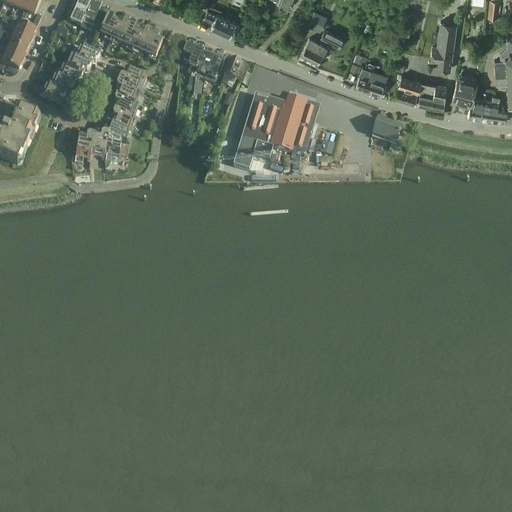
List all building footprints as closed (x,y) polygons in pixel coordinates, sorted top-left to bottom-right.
[(5,0),(4,4),(14,8),(17,0),(5,0)] [(17,0),(14,8),(24,13),(28,0),(17,0)] [(28,0),(24,13),(34,17),(41,0),(28,0)] [(80,27),(81,27),(91,2),(85,0),(80,0),(75,13),(70,11),(65,21),(80,27)] [(487,17),(496,18),(498,2),(489,1),(487,17)] [(91,2),(81,27),(80,27),(80,29),(90,33),(101,7),(91,2)] [(101,9),(98,15),(104,18),(106,11),(101,9)] [(209,29),(229,38),(235,23),(207,11),(203,20),(212,24),(209,29)] [(307,26),(319,31),(326,18),(313,13),(307,26)] [(100,35),(111,40),(120,20),(117,19),(115,20),(108,17),(100,35)] [(111,40),(122,45),(130,26),(123,23),(122,21),(120,20),(111,40)] [(434,68),(448,70),(455,23),(440,22),(436,46),(432,46),(430,58),(435,59),(434,68)] [(19,24),(14,34),(31,42),(36,31),(19,24)] [(122,45),(133,50),(142,29),(139,28),(137,29),(130,26),(122,45)] [(133,50),(144,54),(152,36),(145,33),(144,30),(142,29),(133,50)] [(301,55),(317,64),(328,43),(338,48),(342,38),(324,29),(318,43),(309,38),(301,55)] [(14,34),(10,44),(27,52),(31,42),(14,34)] [(511,34),(506,35),(506,46),(499,54),(499,60),(494,60),(495,84),(498,84),(499,88),(505,88),(506,88),(507,94),(506,94),(506,96),(507,95),(507,102),(506,102),(506,103),(507,103),(507,104),(508,104),(508,105),(509,105),(509,104),(511,103),(511,34)] [(144,54),(155,59),(164,39),(161,38),(159,39),(152,36),(144,54)] [(10,44),(6,54),(23,61),(27,52),(10,44)] [(193,79),(195,74),(205,50),(188,44),(184,54),(186,55),(183,61),(186,62),(185,64),(187,65),(187,64),(189,65),(191,69),(188,75),(192,76),(191,78),(193,79)] [(80,48),(75,59),(75,60),(89,66),(95,68),(96,66),(95,63),(98,56),(80,48)] [(205,50),(195,74),(193,79),(193,81),(196,81),(198,78),(205,80),(215,54),(205,50)] [(1,64),(18,72),(23,61),(6,54),(1,64)] [(226,58),(215,54),(205,80),(215,85),(226,58)] [(71,58),(66,69),(81,75),(86,78),(87,75),(86,73),(89,66),(75,60),(75,59),(71,58)] [(352,64),(351,69),(358,71),(359,66),(361,60),(355,58),(353,64),(352,64)] [(221,84),(227,87),(230,80),(235,82),(242,65),(230,60),(224,77),(221,84)] [(63,67),(58,78),(58,79),(73,85),(72,85),(78,87),(79,85),(78,82),(81,75),(66,69),(63,67)] [(355,87),(368,91),(371,81),(378,83),(381,74),(362,67),(355,87)] [(120,78),(118,82),(143,93),(144,91),(142,90),(147,79),(127,71),(124,78),(123,77),(120,78)] [(239,84),(245,87),(249,77),(243,74),(239,84)] [(368,91),(380,96),(387,76),(381,74),(378,83),(371,81),(368,91)] [(394,100),(414,107),(420,82),(401,76),(394,100)] [(54,77),(50,88),(49,88),(64,94),(70,97),(71,94),(70,91),(72,85),(73,85),(58,79),(58,78),(54,77)] [(451,102),(469,106),(470,106),(476,81),(457,77),(451,102)] [(119,90),(116,97),(135,105),(136,105),(140,94),(142,95),(143,93),(118,82),(116,87),(117,89),(119,90)] [(417,105),(441,110),(446,88),(421,82),(417,105)] [(41,98),(61,106),(62,104),(61,101),(64,94),(49,88),(50,88),(46,86),(41,98)] [(492,121),(504,122),(506,112),(503,112),(504,110),(500,103),(498,103),(499,98),(491,96),(491,101),(490,101),(489,108),(490,108),(489,111),(493,112),(492,121)] [(117,105),(114,111),(134,119),(138,108),(140,109),(141,107),(136,105),(135,105),(116,97),(114,101),(115,104),(117,105)] [(241,141),(232,168),(248,173),(253,157),(269,161),(273,149),(286,153),(300,157),(304,158),(319,108),(288,99),(286,106),(255,97),(241,141)] [(467,117),(479,119),(484,100),(474,98),(472,107),(470,106),(469,106),(467,117)] [(484,100),(479,119),(492,121),(493,112),(489,111),(490,108),(489,108),(490,101),(484,100)] [(0,158),(17,166),(20,159),(22,160),(30,142),(27,141),(30,134),(33,135),(37,126),(35,125),(38,118),(0,101),(0,158)] [(115,119),(112,126),(132,134),(136,123),(139,124),(139,122),(134,119),(114,111),(112,115),(114,118),(115,119)] [(372,135),(396,143),(401,127),(377,119),(372,135)] [(104,158),(106,158),(107,156),(119,157),(120,147),(129,148),(131,134),(132,134),(112,126),(108,135),(108,134),(104,158)] [(213,142),(218,144),(223,131),(218,129),(213,142)] [(90,157),(102,159),(102,161),(104,162),(104,158),(108,134),(103,134),(101,136),(100,137),(93,136),(90,157)] [(87,163),(89,163),(90,157),(93,136),(89,135),(86,137),(86,139),(79,138),(75,158),(88,161),(87,163)]
